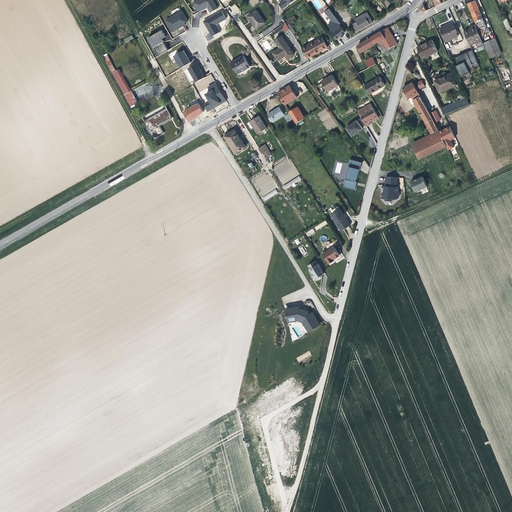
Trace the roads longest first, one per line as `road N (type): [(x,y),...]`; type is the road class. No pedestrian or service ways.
road 1 (unclassified): [(318,387),(414,21)]
road 2 (tertiary): [(0,246),(239,108)]
road 3 (track): [(216,137),(0,263)]
road 4 (track): [(285,511),(318,387),(268,417),(277,471)]
road 5 (track): [(335,321),(209,125)]
road 6 (track): [(65,0),(153,158)]
road 7 (track): [(149,150),(0,236)]
road 8 (track): [(511,165),(379,224),(361,223)]
road 9 (tertiary): [(281,83),(414,4)]
road 10 (track): [(193,135),(122,0)]
